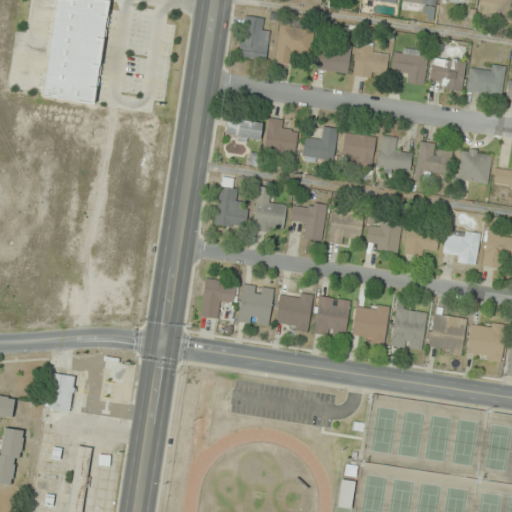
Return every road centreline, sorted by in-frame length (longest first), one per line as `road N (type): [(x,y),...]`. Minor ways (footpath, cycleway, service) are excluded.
road 1 (secondary): [(140,511),(217,0)]
road 2 (tertiary): [(511,398),(108,337),(0,343)]
road 3 (residential): [(511,298),(179,246)]
road 4 (residential): [(511,128),(206,81)]
